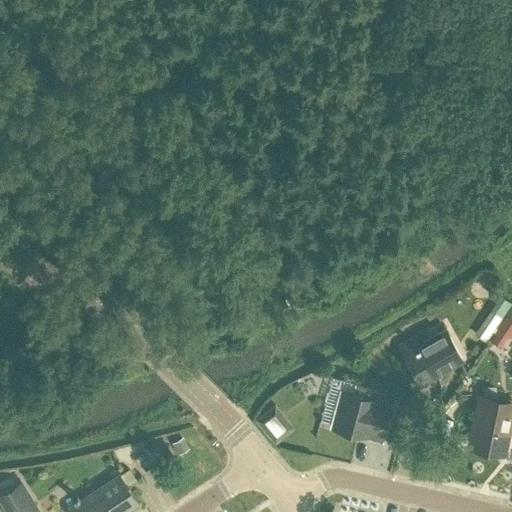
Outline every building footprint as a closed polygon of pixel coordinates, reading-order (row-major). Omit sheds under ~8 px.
[(485,342),(511,303),(499,295),(473,334),(485,342)] [(509,338),(511,333),(511,318),(508,315),(490,341),(501,349),(508,337),(509,338)] [(461,361),(444,330),(421,343),(417,336),(400,345),(421,383),(461,361)] [(381,438),(390,404),(341,392),(332,425),(381,438)] [(504,452),(511,413),(511,404),(479,398),(469,445),(504,452)] [(289,433),(281,422),(267,434),(275,444),(289,433)] [(18,481),(13,472),(0,480),(0,503),(5,511),(38,511),(41,510),(21,479),(18,481)] [(126,511),(138,504),(119,474),(68,508),(70,511),(126,511)]
